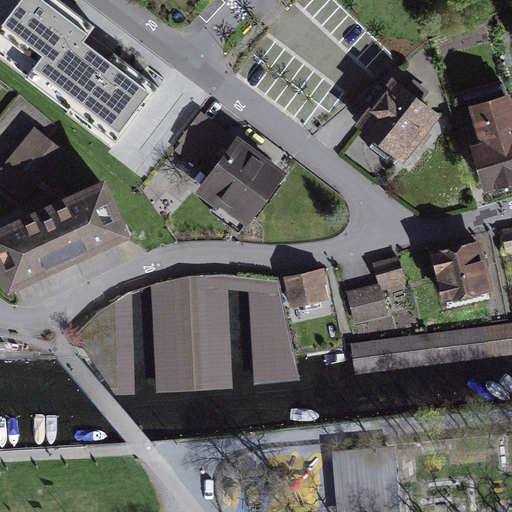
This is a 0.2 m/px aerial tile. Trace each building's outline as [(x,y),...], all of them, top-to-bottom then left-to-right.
[(63,0),(18,0),(0,24),(0,50),(113,136),(152,86),(87,37),(96,25),(63,0)] [(393,80),(354,130),(372,144),(368,150),(387,163),(391,158),(403,167),(418,147),(421,149),(432,136),(429,134),(442,117),(432,111),(440,100),(414,80),(406,90),(393,80)] [(470,147),(484,196),(511,188),(511,102),(510,96),(508,97),(504,85),(468,96),(481,144),(470,147)] [(229,133),(201,112),(178,142),(180,143),(173,154),(198,173),(206,161),(209,163),(229,133)] [(35,128),(0,170),(0,184),(24,205),(66,153),(35,128)] [(239,138),(195,196),(218,213),(220,209),(248,229),(288,175),(239,138)] [(105,183),(0,231),(0,279),(9,299),(131,242),(105,183)] [(511,228),(502,230),(505,255),(511,254),(511,228)] [(481,242),(430,255),(442,305),(493,294),(481,242)] [(399,257),(372,264),(378,284),(380,284),(382,292),(406,285),(399,257)] [(323,269),(284,279),(290,310),(330,302),(323,269)] [(152,286),(156,394),(232,390),(229,291),(250,293),(255,386),(298,381),(279,282),(226,276),(189,276),(152,286)] [(378,284),(346,292),(355,325),(388,317),(382,292),(380,284),(378,284)] [(116,396),(136,396),(133,294),(97,313),(75,335),(116,396)] [(511,324),(351,344),(355,376),(511,355),(511,324)] [(336,511),(400,511),(396,448),(333,454),(336,511)]
